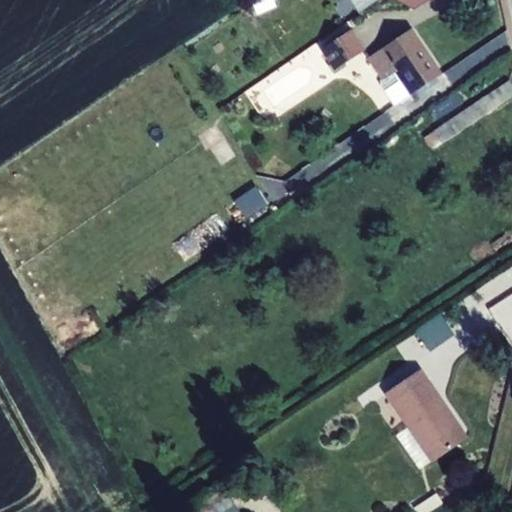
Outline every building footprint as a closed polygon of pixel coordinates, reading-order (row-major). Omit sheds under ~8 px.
[(348,0),(359,16),(379,3),(376,0),(348,0)] [(349,32),(320,51),(334,71),(364,52),(349,32)] [(412,34),(372,61),(401,104),(413,95),(415,98),(443,79),(412,34)] [(511,85),(444,130),(453,143),(511,102),(511,85)] [(213,126),(201,134),(219,162),(231,154),(213,126)] [(244,220),(266,207),(255,189),(234,202),(244,220)] [(421,440),(438,465),(469,444),(423,378),(394,399),(421,440)] [(421,440),(407,450),(424,475),(438,465),(421,440)] [(237,511),(224,490),(188,511),(237,511)]
